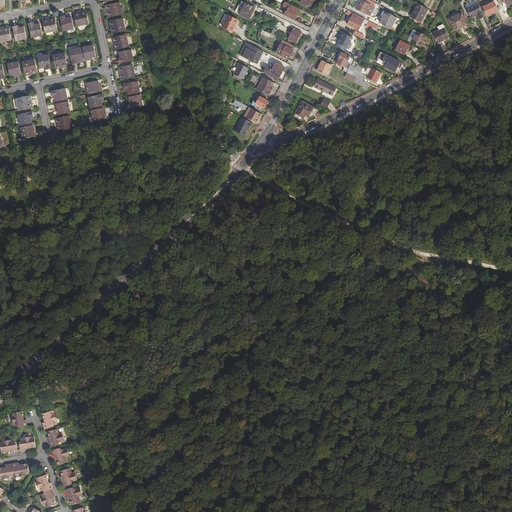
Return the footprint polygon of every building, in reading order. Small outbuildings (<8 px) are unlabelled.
[(370,4),(375,7),(376,4),(368,0),(360,0),(357,7),(359,8),(361,9),(360,11),(366,14),(368,12),(366,11),(370,4)] [(498,11),(494,1),(482,7),(487,16),(498,11)] [(108,13),(109,18),(123,15),(121,2),(109,4),(111,13),(108,13)] [(295,20),(299,11),(296,10),(297,8),(285,2),(283,6),(287,9),(284,15),(295,20)] [(255,8),(245,3),(239,14),(249,19),(255,8)] [(368,12),(366,14),(370,16),(375,7),(370,4),(366,11),(368,12)] [(417,4),(414,9),(416,9),(414,13),(424,18),(428,9),(417,4)] [(479,19),(484,17),(478,4),(466,9),(471,18),(477,15),(479,19)] [(364,19),(348,11),(346,14),(351,17),(347,25),(358,30),(364,19)] [(74,14),(76,27),(89,25),(87,14),(78,16),(78,13),(74,14)] [(396,17),(386,13),(383,20),(381,19),(379,23),(390,29),(396,17)] [(424,18),(414,13),(411,18),(421,23),(424,18)] [(448,19),(453,30),(462,26),(462,27),(467,24),(461,13),(448,19)] [(238,21),(228,16),(224,23),(222,27),(232,32),(234,28),(238,21)] [(59,18),(62,32),(73,30),(71,18),(65,19),(65,17),(59,18)] [(114,33),(126,31),(124,19),(111,21),(111,25),(112,24),(114,33)] [(45,20),(42,20),(45,34),(57,31),(55,20),(46,22),(45,20)] [(376,25),(366,20),(364,23),(374,28),(376,25)] [(28,25),(31,39),(42,36),(39,25),(33,26),(33,24),(28,25)] [(12,27),(15,40),(26,38),(24,27),(18,28),(17,26),(12,27)] [(0,27),(0,41),(11,39),(9,29),(1,30),(0,28),(0,27)] [(274,28),(271,34),(282,40),(285,34),(274,28)] [(302,32),(293,28),(288,39),(296,43),(302,32)] [(439,31),(433,34),(438,43),(449,38),(444,28),(439,31)] [(411,43),(420,48),(426,36),(417,31),(411,43)] [(342,33),(337,43),(347,48),(352,38),(342,33)] [(115,45),(116,50),(129,47),(127,35),(115,37),(117,45),(115,45)] [(400,41),(395,51),(404,55),(409,45),(400,41)] [(263,51),(249,44),(242,57),(257,65),(257,64),(260,60),(262,55),(261,55),(263,51)] [(94,46),(80,49),(81,55),(84,55),(85,62),(90,61),(90,59),(96,58),(94,46)] [(285,46),(281,55),(288,59),(293,50),(285,46)] [(83,62),(85,62),(84,55),(81,55),(80,49),(69,52),(72,65),(77,64),(77,62),(82,61),(83,62)] [(120,64),(134,61),(131,49),(120,52),(121,58),(119,59),(120,64)] [(67,66),(64,52),(52,55),(55,66),(62,65),(63,67),(67,66)] [(363,60),(365,55),(359,52),(358,52),(356,57),(360,59),(363,60)] [(398,67),(400,63),(380,52),(376,58),(385,63),(383,66),(394,72),(398,67)] [(344,67),(349,57),(341,54),(337,61),(336,63),(344,67)] [(46,70),(51,68),(48,55),(37,57),(40,68),(45,67),(46,70)] [(352,59),(349,57),(344,67),(348,69),(352,59)] [(33,73),(37,72),(34,59),(22,61),(25,73),(32,71),(33,73)] [(331,65),(322,60),(317,70),(326,75),(331,65)] [(16,75),(21,75),(18,61),(7,64),(9,74),(16,73),(16,75)] [(266,68),(264,73),(278,80),(284,67),(276,63),(272,71),(266,68)] [(234,75),(238,77),(241,78),(243,79),(248,68),(239,64),(234,75)] [(120,75),(121,80),(135,77),(132,65),(121,67),(123,75),(120,75)] [(363,69),(357,65),(354,72),(352,75),(363,81),(365,76),(360,73),(363,69)] [(352,75),(354,72),(348,69),(344,67),(342,70),(347,73),(352,75)] [(381,73),(372,68),(366,78),(376,83),(381,73)] [(352,75),(347,73),(345,77),(362,86),(362,88),(366,91),(370,84),(363,81),(352,75)] [(256,89),(269,96),(271,91),(269,91),(272,86),(273,83),(263,77),(262,79),(256,89)] [(336,88),(318,79),(315,86),(332,95),(336,88)] [(87,83),(89,94),(102,91),(101,86),(100,86),(99,80),(87,83)] [(133,94),(140,92),(138,81),(124,84),(125,89),(127,89),(129,95),(127,95),(128,97),(133,96),(133,94)] [(60,100),(68,99),(65,87),(51,91),(52,95),(55,95),(56,101),(54,101),(55,104),(61,103),(60,100)] [(143,106),(140,92),(133,94),(133,96),(128,97),(129,102),(130,102),(131,108),(143,106)] [(89,98),(91,109),(98,107),(98,110),(105,108),(104,105),(102,106),(101,100),(104,100),(103,95),(89,98)] [(19,111),(33,108),(32,104),(29,104),(28,96),(16,98),(19,111)] [(255,108),(261,111),(263,108),(264,108),(268,101),(260,96),(255,104),(256,104),(255,107),(255,108)] [(59,115),(71,113),(68,99),(60,100),(61,103),(55,104),(56,109),(58,109),(59,115)] [(330,102),(323,99),(320,106),(326,109),(330,102)] [(235,100),(233,104),(245,110),(247,106),(235,100)] [(317,110),(301,102),(295,114),(303,118),(305,116),(308,118),(309,116),(315,114),(317,110)] [(106,113),(105,108),(98,110),(98,107),(91,109),(94,122),(106,119),(104,113),(106,113)] [(256,123),(261,114),(251,109),(250,111),(247,118),(256,123)] [(28,126),(34,125),(33,122),(31,123),(30,116),(33,116),(32,111),(18,114),(20,126),(27,124),(28,126)] [(72,129),(69,117),(58,119),(60,127),(57,127),(58,132),(72,129)] [(235,131),(247,137),(253,122),(242,117),(235,131)] [(27,124),(20,126),(23,138),(34,136),(33,130),(35,130),(34,125),(28,126),(27,124)] [(56,425),(55,421),(53,415),(51,411),(42,414),(44,420),(45,420),(46,422),(45,423),(42,424),(44,430),(52,428),(51,426),(53,425),(56,425)] [(22,418),(23,418),(22,412),(12,414),(13,417),(14,425),(14,427),(16,427),(19,427),(19,428),(27,427),(26,420),(24,421),(22,421),(22,418)] [(56,443),(58,443),(63,441),(61,434),(61,433),(58,434),(57,429),(48,432),(49,438),(50,441),(48,441),(50,448),(57,446),(56,443)] [(30,438),(23,440),(20,440),(20,442),(21,444),(19,445),(21,453),(27,452),(27,449),(27,448),(29,447),(29,449),(35,448),(34,438),(30,438)] [(0,443),(2,453),(8,452),(8,450),(10,450),(10,452),(11,454),(17,453),(16,445),(15,446),(14,443),(14,441),(11,442),(4,443),(0,443)] [(51,451),(53,458),(55,457),(56,460),(58,466),(68,463),(66,458),(68,457),(66,449),(61,450),(59,451),(58,449),(51,451)] [(19,467),(19,466),(19,463),(12,464),(13,472),(15,472),(15,474),(16,477),(29,474),(28,464),(22,465),(22,466),(19,467)] [(6,465),(6,468),(6,469),(4,469),(3,468),(0,468),(0,479),(13,477),(12,474),(12,473),(13,472),(12,464),(6,465)] [(60,471),(62,477),(63,480),(61,481),(63,487),(70,485),(69,483),(71,482),(76,481),(74,473),(71,474),(70,469),(60,471)] [(47,481),(48,481),(46,475),(37,478),(41,491),(43,491),(45,490),(46,492),(53,489),(51,482),(49,483),(48,483),(47,481)] [(68,496),(69,499),(71,505),(81,502),(79,497),(81,496),(79,488),(74,489),(72,490),(71,488),(64,490),(66,497),(68,496)] [(56,505),(54,498),(53,499),(52,496),(53,496),(55,495),(53,489),(46,492),(46,493),(44,494),(42,494),(46,508),(56,505)]
